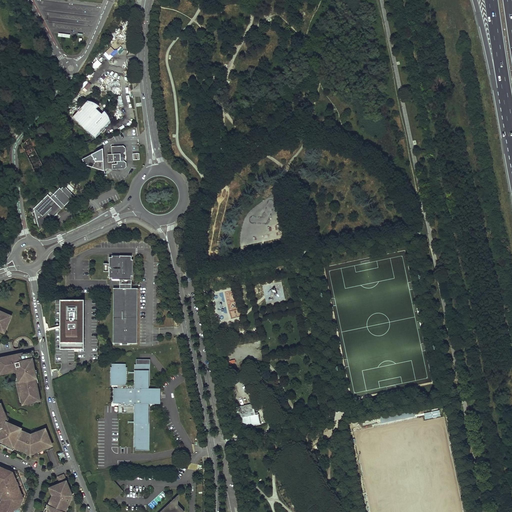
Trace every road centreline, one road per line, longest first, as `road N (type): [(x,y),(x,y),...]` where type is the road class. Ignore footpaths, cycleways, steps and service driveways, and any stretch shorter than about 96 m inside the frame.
road 1 (tertiary): [(216,511),(170,253)]
road 2 (residential): [(30,269),(55,412),(73,462)]
road 3 (residential): [(29,240),(17,145),(70,68)]
road 4 (motorway): [(474,0),(511,150)]
road 5 (motorway): [(491,0),(511,137)]
road 6 (tertiary): [(150,132),(140,54),(144,4)]
